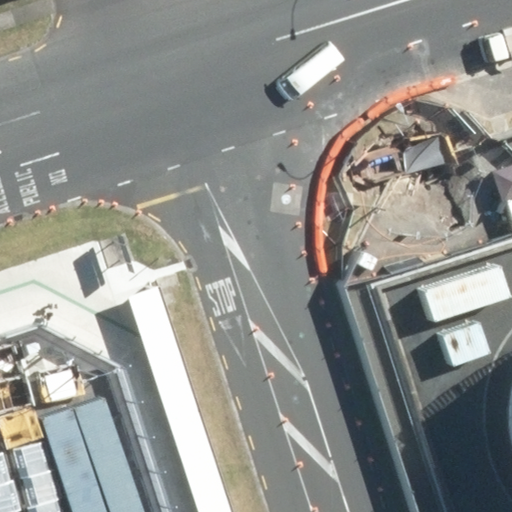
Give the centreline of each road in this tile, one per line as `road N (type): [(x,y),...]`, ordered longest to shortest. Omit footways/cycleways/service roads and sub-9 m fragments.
road 1 (unclassified): [(200,100),(338,511)]
road 2 (unclassified): [(495,0),(200,100)]
road 3 (unclassified): [(200,100),(0,166)]
